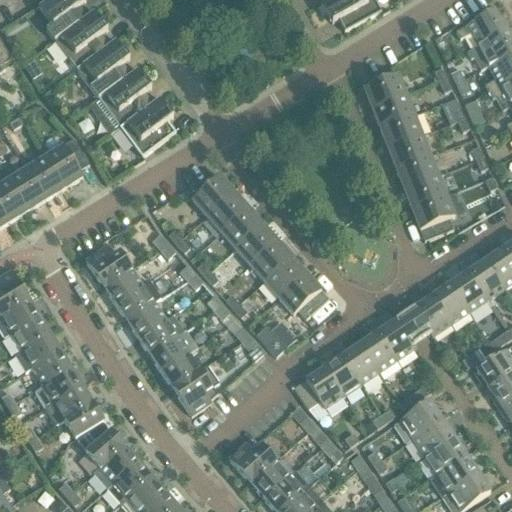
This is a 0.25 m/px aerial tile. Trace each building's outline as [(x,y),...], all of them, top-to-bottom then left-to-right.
[(45,34),(54,45),(88,20),(87,20),(80,10),(85,6),(81,0),(52,0),(38,11),(52,29),(45,34)] [(332,0),(326,4),(326,3),(320,6),(331,27),(337,24),(344,36),(381,16),(372,0),(332,0)] [(470,38),(477,51),(507,35),(501,25),(503,24),(498,13),(455,36),(460,44),(470,38)] [(54,45),(76,74),(109,49),(102,39),(107,35),(93,15),(87,20),(88,20),(54,45)] [(481,58),(488,71),(511,57),(511,44),(507,35),(477,51),(466,57),(470,64),(481,58)] [(0,77),(5,75),(1,69),(11,63),(0,44),(0,77)] [(76,74),(98,103),(131,78),(123,68),(129,64),(115,45),(109,49),(76,74)] [(484,89),(488,97),(511,83),(511,57),(488,71),(495,84),(484,89)] [(434,77),(439,87),(446,84),(441,73),(434,77)] [(98,103),(119,132),(153,107),(145,97),(151,93),(136,74),(131,78),(98,103)] [(459,74),(450,78),(455,89),(464,85),(464,84),(459,74)] [(363,93),(371,114),(406,100),(398,80),(363,93)] [(503,115),(510,111),(511,109),(511,83),(488,97),(492,104),(496,102),(503,115)] [(446,84),(439,87),(443,98),(451,95),(446,84)] [(464,85),(455,89),(460,100),(469,96),(464,85)] [(371,114),(379,134),(414,120),(406,100),(371,114)] [(153,107),(119,132),(142,162),(175,137),(167,126),(173,122),(158,102),(153,107)] [(475,104),(465,109),(470,120),(480,115),(475,104)] [(452,116),(457,127),(464,123),(459,112),(452,116)] [(379,134),(387,154),(422,140),(414,120),(379,134)] [(19,122),(9,128),(13,135),(23,128),(19,122)] [(464,123),(457,127),(462,137),(469,134),(464,123)] [(387,154),(395,174),(430,160),(422,140),(387,154)] [(73,144),(44,162),(63,194),(82,182),(78,176),(89,170),(73,144)] [(470,155),(475,166),(482,162),(477,151),(470,155)] [(395,174),(403,194),(438,181),(430,160),(395,174)] [(44,162),(25,173),(45,205),(63,194),(44,162)] [(482,162),(475,166),(480,177),(487,173),(482,162)] [(25,173),(7,185),(26,216),(45,205),(25,173)] [(192,206),(206,222),(234,198),(220,181),(192,206)] [(403,194),(411,214),(446,201),(438,181),(403,194)] [(484,185),(489,196),(497,193),(491,182),(484,185)] [(7,185),(0,188),(0,214),(8,228),(26,216),(7,185)] [(206,222),(221,239),(249,214),(234,198),(206,222)] [(446,201),(411,214),(424,246),(452,235),(447,224),(454,221),(446,201)] [(0,214),(0,232),(8,228),(0,214)] [(221,239),(235,255),(263,230),(249,214),(221,239)] [(235,255),(249,271),(277,246),(263,230),(235,255)] [(168,241),(176,250),(182,244),(174,235),(168,241)] [(152,246),(160,255),(167,249),(159,240),(152,246)] [(510,248),(503,253),(511,266),(511,242),(511,243),(510,248)] [(182,244),(176,250),(183,259),(189,253),(182,244)] [(249,271),(264,287),(292,263),(277,246),(249,271)] [(167,249),(160,255),(168,264),(175,258),(167,249)] [(85,265),(103,292),(132,273),(120,255),(112,260),(106,251),(85,265)] [(491,257),(483,262),(504,294),(511,288),(511,266),(503,253),(496,258),(491,257)] [(474,272),(467,277),(486,306),(504,294),(483,262),(475,267),(474,272)] [(264,287),(278,303),(306,279),(292,263),(264,287)] [(196,273),(204,282),(210,277),(202,268),(196,273)] [(179,276),(187,285),(194,279),(186,270),(179,276)] [(103,292),(115,309),(144,290),(132,273),(103,292)] [(0,320),(28,303),(11,275),(0,282),(0,320)] [(210,277),(204,282),(212,291),(218,286),(210,277)] [(455,281),(447,286),(468,318),(486,306),(467,277),(460,282),(455,281)] [(194,279),(187,285),(195,294),(202,288),(194,279)] [(306,279),(278,303),(293,320),(297,316),(305,325),(328,304),(306,279)] [(115,309),(126,326),(155,307),(162,302),(150,285),(144,290),(115,309)] [(438,296),(431,301),(450,330),(468,318),(447,286),(439,291),(438,296)] [(225,305),(233,315),(239,309),(231,300),(225,305)] [(206,307),(214,316),(221,310),(213,301),(206,307)] [(412,313),(404,318),(422,344),(430,339),(432,343),(450,330),(431,301),(424,306),(419,305),(411,310),(412,313)] [(0,337),(3,343),(10,338),(39,321),(28,303),(0,320),(0,337)] [(126,326),(138,343),(166,324),(155,307),(126,326)] [(239,309),(233,315),(241,323),(247,318),(239,309)] [(221,310),(214,316),(222,325),(229,319),(221,310)] [(384,332),(377,337),(396,366),(415,354),(413,351),(422,344),(404,318),(395,324),(393,322),(385,327),(384,332)] [(138,343),(149,360),(185,336),(173,319),(166,324),(138,343)] [(10,338),(21,356),(50,338),(39,321),(10,338)] [(255,340),(275,363),(286,354),(266,331),(255,340)] [(234,338),(242,347),(248,341),(241,332),(234,338)] [(149,360),(161,377),(189,358),(198,352),(186,335),(185,336),(149,360)] [(511,343),(506,335),(497,341),(503,349),(511,343)] [(365,341),(357,346),(379,378),(396,366),(377,337),(370,342),(365,341)] [(25,377),(31,373),(60,356),(50,338),(21,356),(14,360),(25,377)] [(248,341),(242,347),(256,364),(263,358),(248,341)] [(348,356),(341,361),(361,390),(379,378),(357,346),(349,351),(348,356)] [(483,386),(488,393),(511,377),(511,351),(473,377),(478,385),(483,386)] [(479,354),(470,360),(476,368),(484,362),(479,354)] [(31,373),(42,391),(71,373),(60,356),(31,373)] [(161,377),(172,394),(201,375),(189,358),(161,377)] [(476,368),(470,360),(461,365),(467,374),(476,368)] [(329,365),(321,370),(343,402),(361,390),(341,361),(334,366),(329,365)] [(201,375),(172,394),(191,421),(211,408),(209,405),(217,399),(213,393),(219,388),(207,370),(201,375)] [(343,402),(321,370),(313,375),(312,380),(293,393),(308,415),(319,407),(324,415),(343,402)] [(42,391),(53,408),(82,390),(71,373),(42,391)] [(492,406),(497,413),(511,403),(511,377),(488,393),(493,401),(492,406)] [(53,408),(63,425),(92,408),(82,390),(53,408)] [(425,390),(416,396),(422,404),(430,398),(425,390)] [(422,404),(416,396),(407,402),(413,410),(422,404)] [(0,402),(7,412),(15,408),(8,397),(0,402)] [(507,422),(511,429),(511,403),(497,413),(502,421),(507,422)] [(405,448),(412,444),(441,425),(436,417),(437,412),(432,404),(393,430),(405,448)] [(15,408),(7,412),(13,423),(21,418),(15,408)] [(75,444),(76,443),(75,442),(88,434),(98,447),(110,437),(109,436),(102,427),(104,426),(92,408),(63,425),(75,444)] [(373,410),(365,416),(371,425),(379,420),(373,410)] [(389,414),(380,420),(386,428),(395,422),(389,414)] [(386,428),(380,420),(372,426),(377,434),(386,428)] [(307,422),(300,428),(307,437),(314,431),(307,422)] [(412,444),(424,462),(456,441),(451,433),(446,432),(441,425),(412,444)] [(22,437),(28,447),(36,442),(30,432),(22,437)] [(84,457),(98,473),(124,450),(110,435),(109,436),(110,437),(98,447),(88,434),(75,442),(76,443),(86,456),(84,457)] [(313,443),(321,452),(328,446),(320,437),(313,443)] [(344,445),(349,453),(358,446),(353,438),(344,445)] [(424,462),(436,480),(465,461),(460,453),(461,448),(456,441),(424,462)] [(36,442),(28,447),(34,457),(42,453),(36,442)] [(228,463),(250,488),(280,462),(277,458),(277,455),(272,450),(269,450),(265,445),(254,456),(246,447),(228,463)] [(328,446),(321,452),(335,468),(342,462),(328,446)] [(98,473),(112,489),(137,466),(124,450),(98,473)] [(366,462),(372,471),(380,465),(374,456),(366,462)] [(351,465),(357,475),(365,470),(358,460),(351,465)] [(429,485),(441,502),(480,476),(475,469),(470,468),(465,461),(436,480),(429,485)] [(250,488),(263,503),(293,477),(290,473),(290,471),(286,465),(283,465),(280,462),(250,488)] [(380,465),(372,471),(378,479),(386,474),(380,465)] [(106,494),(120,509),(151,481),(137,466),(112,489),(106,494)] [(365,470),(357,475),(364,485),(371,480),(365,470)] [(263,503),(270,511),(284,511),(308,491),(295,476),(293,477),(263,503)] [(480,476),(441,502),(447,511),(466,511),(489,497),(484,489),(485,484),(480,476)] [(0,511),(6,511),(0,501),(0,500),(10,495),(0,478),(0,511)] [(120,509),(122,511),(147,511),(165,497),(151,481),(120,509)] [(385,488),(391,498),(399,492),(393,483),(385,488)] [(58,494),(65,502),(72,496),(65,487),(58,494)] [(284,511),(315,511),(322,506),(308,491),(284,511)] [(374,499),(380,509),(388,504),(381,494),(374,499)] [(72,496),(65,502),(73,511),(81,505),(72,496)] [(147,511),(177,511),(165,497),(147,511)] [(397,507),(400,511),(412,511),(405,501),(397,507)]
